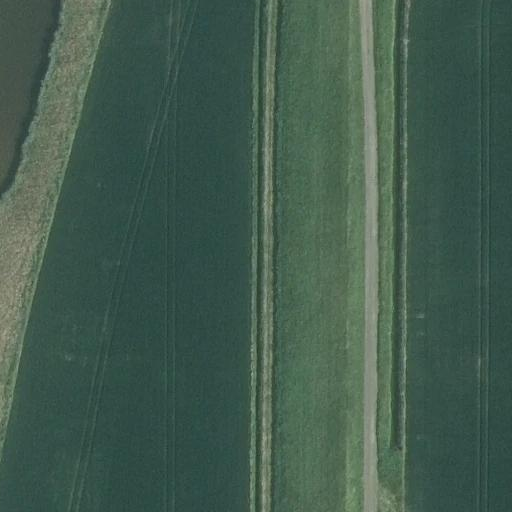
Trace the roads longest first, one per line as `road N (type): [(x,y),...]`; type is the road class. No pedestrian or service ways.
road 1 (track): [(369,511),(372,142),(364,0)]
road 2 (track): [(274,0),(272,511)]
